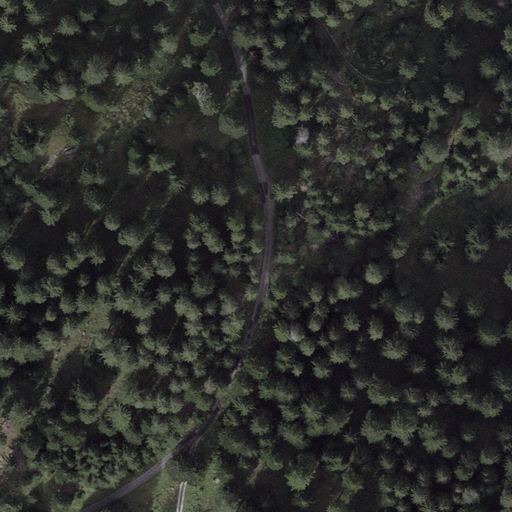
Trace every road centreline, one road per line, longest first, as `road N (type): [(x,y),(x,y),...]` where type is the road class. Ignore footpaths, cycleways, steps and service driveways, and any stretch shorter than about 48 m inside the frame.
road 1 (track): [(212,0),(245,84),(264,194),(267,257),(258,305),(222,398),(196,436),(84,511)]
road 2 (track): [(427,0),(424,46),(458,120),(432,169),(407,181),(398,101),(387,88),(353,78),(308,0)]
